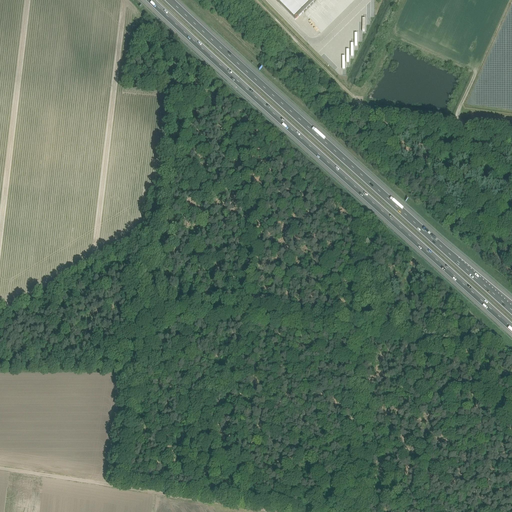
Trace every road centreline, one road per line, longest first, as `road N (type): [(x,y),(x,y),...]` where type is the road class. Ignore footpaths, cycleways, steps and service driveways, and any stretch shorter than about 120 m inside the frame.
road 1 (motorway): [(151,0),(511,328)]
road 2 (motorway): [(511,310),(170,0)]
road 3 (track): [(359,324),(145,299)]
road 4 (track): [(145,299),(170,94)]
road 5 (track): [(145,299),(115,485)]
road 6 (track): [(359,324),(342,511)]
road 7 (track): [(348,112),(511,130)]
road 8 (track): [(274,511),(115,485)]
